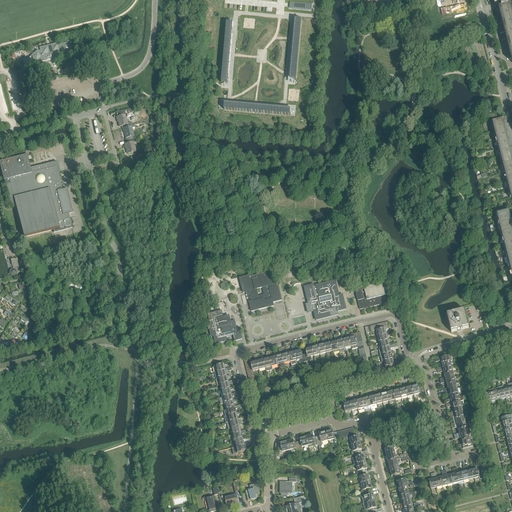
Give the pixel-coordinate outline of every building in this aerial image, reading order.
[(499,9),(511,59),(511,8),(511,6),(510,0),(507,1),(506,0),(494,0),(494,1),(495,0),(496,4),(494,4),(495,5),(498,4),(500,8),(499,9)] [(293,47),(290,79),(296,80),(301,20),(295,19),(293,47)] [(227,23),(221,83),(227,84),(230,54),(233,24),(227,23)] [(40,51),(38,52),(38,51),(37,52),(30,58),(32,65),(70,55),(67,43),(58,45),(58,44),(50,46),(51,47),(48,48),(48,47),(40,49),(40,50),(41,51),(40,51)] [(224,104),(224,110),(290,116),(290,109),(224,104)] [(125,116),(116,118),(117,118),(119,127),(122,126),(123,130),(124,129),(131,127),(133,127),(132,124),(128,125),(128,124),(127,125),(125,116)] [(511,157),(503,121),(492,123),(511,198),(511,157)] [(126,138),(125,138),(126,141),(133,139),(133,137),(135,136),(134,136),(131,127),(124,129),(126,138)] [(133,139),(126,141),(126,144),(124,145),(125,145),(127,154),(136,152),(135,152),(133,143),(134,143),(133,139)] [(57,167),(56,163),(57,163),(56,162),(30,168),(27,155),(0,161),(0,166),(4,181),(5,180),(12,208),(16,207),(23,238),(53,230),(53,233),(60,232),(72,228),(69,214),(73,213),(67,190),(67,189),(63,190),(58,173),(56,173),(55,168),(57,167)] [(511,230),(507,212),(497,215),(511,274),(511,230)] [(11,261),(13,269),(10,270),(10,274),(12,276),(15,276),(17,274),(20,273),(16,259),(11,261)] [(273,306),(273,305),(273,303),(282,301),(279,285),(275,286),(271,272),(268,272),(268,273),(267,273),(252,276),(251,275),(239,278),(243,293),(246,292),(247,292),(249,292),(250,294),(249,294),(252,302),(251,302),(249,302),(249,303),(252,312),(266,308),(273,306)] [(315,284),(316,287),(314,288),(314,287),(314,285),(303,287),(307,302),(308,302),(308,304),(306,305),(308,314),(313,312),(316,322),(338,316),(338,315),(337,312),(347,310),(343,295),(339,295),(336,281),(333,281),(333,282),(332,282),(316,285),(316,284),(315,284)] [(356,291),(356,293),(360,310),(364,309),(364,308),(366,308),(366,309),(371,308),(390,303),(385,283),(364,288),(364,291),(362,291),(361,290),(360,289),(358,289),(357,290),(356,291)] [(458,311),(458,312),(453,313),(447,314),(451,333),(457,331),(457,330),(462,329),(463,330),(469,329),(464,310),(458,311)] [(222,311),(207,314),(209,322),(206,323),(208,330),(209,330),(211,337),(214,337),(215,344),(227,341),(226,338),(233,336),(235,341),(242,339),(239,328),(237,328),(235,321),(230,322),(229,317),(224,318),(222,311)] [(377,331),(376,331),(378,337),(387,335),(386,334),(385,330),(385,329),(382,329),(380,330),(377,331)] [(346,333),(348,339),(344,340),(343,340),(345,349),(351,347),(349,338),(350,338),(349,332),(346,333)] [(386,334),(387,335),(378,337),(380,344),(388,341),(388,340),(387,337),(393,335),(392,332),(386,334)] [(336,335),(334,336),(335,342),(331,343),(330,343),(333,352),(333,354),(339,353),(337,341),(338,341),(336,335)] [(341,337),(342,340),(338,341),(337,341),(339,353),(346,351),(345,349),(343,340),(344,340),(343,337),(341,337)] [(350,338),(349,338),(351,347),(357,345),(358,345),(357,345),(357,342),(356,339),(355,337),(354,337),(350,338)] [(324,338),(321,339),(322,343),(320,344),(319,345),(319,346),(318,346),(320,355),(326,353),(324,345),(326,344),(324,338)] [(388,340),(388,341),(380,344),(381,350),(390,348),(390,346),(389,342),(392,342),(391,339),(388,340)] [(326,344),(324,345),(326,353),(333,352),(330,343),(331,343),(331,340),(328,340),(329,343),(326,344)] [(307,347),(305,349),(306,353),(304,355),(306,362),(309,361),(311,358),(311,357),(314,356),(312,348),(313,347),(312,341),(309,342),(310,348),(308,349),(307,347)] [(316,343),(317,346),(313,347),(312,348),(314,356),(320,355),(318,346),(319,346),(319,345),(318,343),(316,343)] [(397,344),(390,346),(390,348),(381,350),(379,350),(380,357),(391,354),(391,353),(390,349),(398,347),(397,344)] [(298,349),(298,351),(296,352),(294,346),(291,346),(293,352),(294,352),(297,361),(300,360),(300,361),(303,363),(306,362),(304,355),(302,355),(301,350),(300,351),(301,350),(298,349)] [(282,349),(279,350),(280,356),(282,355),(284,364),(290,362),(288,354),(287,354),(283,355),(282,349)] [(294,352),(293,352),(289,353),(288,350),(286,351),(287,354),(288,354),(290,362),(291,366),(297,364),(297,361),(294,352)] [(276,357),(274,357),(271,358),(269,352),(266,353),(268,359),(269,358),(272,367),(278,365),(276,357)] [(391,354),(380,357),(382,363),(384,362),(393,360),(393,359),(392,355),(395,354),(394,352),(391,353),(391,354)] [(282,355),(280,356),(277,356),(276,353),(274,354),(274,357),(276,357),(278,365),(284,364),(282,355)] [(257,355),(254,356),(255,362),(257,361),(259,370),(265,369),(263,360),(262,360),(258,361),(257,355)] [(451,356),(435,360),(435,363),(441,361),(442,364),(450,362),(453,362),(451,356)] [(263,357),(261,357),(262,360),(263,360),(265,369),(272,367),(269,358),(268,359),(264,360),(263,357)] [(386,368),(384,369),(385,372),(391,371),(391,372),(396,371),(395,367),(398,367),(397,364),(394,365),(393,361),(399,360),(399,357),(393,359),(393,360),(384,362),(386,368)] [(252,368),(253,371),(253,372),(259,370),(257,361),(255,362),(252,363),(251,363),(251,366),(252,368)] [(215,367),(213,367),(215,374),(226,371),(225,369),(224,366),(227,365),(227,363),(223,364),(223,365),(215,367)] [(226,372),(232,371),(231,368),(225,369),(226,371),(215,374),(217,380),(227,377),(227,376),(226,372)] [(228,382),(227,378),(230,377),(230,375),(227,376),(227,377),(217,380),(216,380),(218,386),(220,386),(229,383),(228,382)] [(228,382),(229,383),(220,386),(222,392),(230,390),(230,388),(229,385),(235,383),(234,380),(228,382)] [(413,386),(412,387),(414,396),(420,394),(421,396),(424,395),(422,391),(423,391),(422,388),(419,389),(418,386),(419,386),(418,382),(416,383),(417,385),(413,386)] [(412,384),(410,384),(410,387),(406,388),(405,388),(408,397),(414,396),(412,387),(413,386),(412,384)] [(400,390),(399,390),(401,399),(408,397),(405,388),(406,388),(406,385),(403,386),(404,389),(400,390)] [(401,399),(399,390),(400,390),(399,387),(393,388),(394,391),(393,391),(395,400),(401,399)] [(230,390),(222,392),(223,398),(232,396),(232,394),(231,391),(234,390),(233,388),(230,388),(230,390)] [(391,389),(392,392),(388,393),(387,393),(389,402),(395,400),(393,391),(394,391),(393,388),(391,389)] [(382,394),(381,395),(383,403),(389,402),(387,393),(388,393),(387,390),(385,390),(385,393),(382,394)] [(379,392),(379,395),(375,396),(374,396),(377,407),(377,405),(383,403),(381,395),(382,394),(381,391),(379,392)] [(233,401),(232,397),(238,396),(238,393),(232,394),(232,396),(223,398),(225,404),(233,402),(233,401)] [(369,397),(368,398),(371,408),(377,407),(374,396),(375,396),(375,393),(372,393),(373,395),(369,396),(369,397)] [(368,394),(366,395),(367,398),(363,399),(362,399),(365,410),(371,408),(368,398),(369,397),(369,396),(368,394)] [(357,401),(356,401),(358,410),(358,412),(365,410),(362,399),(363,399),(362,396),(360,397),(360,398),(356,399),(357,401)] [(357,401),(356,399),(356,398),(354,398),(354,401),(351,402),(350,402),(352,411),(358,410),(356,401),(357,401)] [(348,400),(348,403),(344,404),(344,401),(341,401),(342,405),(343,405),(345,413),(352,411),(350,402),(351,402),(350,399),(348,400)] [(235,408),(235,407),(234,403),(237,402),(236,400),(233,401),(233,402),(225,404),(226,410),(235,408)] [(463,401),(446,405),(447,408),(453,406),(453,409),(462,407),(465,407),(463,401)] [(235,407),(235,408),(226,410),(224,411),(225,417),(237,414),(236,413),(235,410),(241,408),(241,405),(235,407)] [(239,412),(236,413),(237,414),(225,417),(224,417),(225,418),(226,424),(227,423),(238,421),(238,419),(237,415),(240,415),(240,414),(239,412)] [(452,415),(449,416),(449,419),(453,418),(455,418),(456,420),(464,418),(467,417),(466,412),(463,413),(455,415),(452,415)] [(511,425),(511,418),(511,415),(501,418),(502,423),(503,423),(504,428),(511,425)] [(238,421),(227,423),(229,430),(231,429),(240,427),(239,426),(241,425),(240,422),(245,420),(244,418),(238,419),(238,421)] [(466,423),(457,425),(459,431),(467,429),(470,428),(469,423),(466,423)] [(240,428),(243,427),(242,425),(241,425),(239,426),(240,427),(231,429),(233,435),(241,433),(241,432),(240,428)] [(241,433),(233,435),(234,441),(243,439),(243,438),(242,434),(248,433),(247,430),(241,432),(241,433)] [(338,439),(336,434),(333,435),(332,431),(325,432),(328,441),(334,439),(335,441),(338,440),(338,439)] [(320,438),(317,439),(318,445),(322,444),(321,443),(328,441),(325,432),(319,434),(320,438)] [(469,434),(468,434),(460,436),(461,441),(470,439),(472,439),(471,433),(470,434),(470,433),(469,433),(469,434)] [(349,436),(347,436),(348,439),(350,439),(352,445),(360,443),(359,437),(354,438),(354,435),(353,435),(352,435),(349,436)] [(313,436),(306,437),(308,446),(309,448),(313,447),(313,445),(315,444),(315,446),(318,445),(317,439),(314,440),(313,436)] [(243,439),(234,441),(236,448),(244,445),(244,444),(243,440),(246,440),(246,437),(243,438),(243,439)] [(308,446),(306,437),(300,439),(301,443),(298,444),(299,450),(302,449),(302,447),(308,446)] [(463,449),(474,447),(474,446),(473,443),(471,443),(470,439),(461,441),(463,447),(463,449)] [(293,440),(287,442),(289,451),(295,449),(296,451),(299,450),(298,444),(294,445),(293,440)] [(236,448),(234,448),(235,454),(237,454),(245,452),(245,453),(249,452),(249,450),(246,450),(245,447),(251,445),(250,442),(244,444),(244,445),(236,448)] [(287,442),(280,444),(281,448),(278,449),(280,455),(283,454),(283,452),(289,451),(287,442)] [(352,445),(353,452),(351,452),(352,456),(358,454),(358,451),(362,450),(360,443),(352,445)] [(388,449),(385,450),(387,457),(386,457),(386,460),(387,460),(388,462),(399,460),(398,457),(396,458),(393,448),(389,449),(389,448),(388,449)] [(358,454),(352,456),(353,459),(355,458),(356,465),(365,463),(364,456),(359,457),(358,454)] [(399,460),(388,462),(389,467),(388,467),(389,470),(390,469),(398,467),(397,463),(400,463),(399,460)] [(356,465),(358,471),(356,472),(357,475),(363,473),(362,470),(367,469),(365,463),(356,465)] [(396,476),(403,474),(402,471),(399,471),(398,467),(390,469),(392,477),(395,476),(396,476)] [(363,473),(357,475),(358,478),(360,478),(361,484),(370,482),(368,476),(364,477),(363,473)] [(287,496),(287,497),(289,497),(289,494),(292,494),(292,483),(296,483),(296,479),(289,479),(289,483),(280,483),(280,494),(281,494),(281,496),(287,496)] [(226,503),(226,504),(227,506),(234,504),(234,505),(238,504),(238,501),(239,500),(237,492),(240,491),(238,482),(233,483),(236,494),(224,497),(226,503)] [(363,491),(361,491),(362,494),(368,493),(367,490),(372,489),(370,482),(361,484),(363,491)] [(251,490),(246,491),(248,501),(257,499),(256,495),(257,495),(260,494),(257,483),(254,483),(255,485),(250,486),(251,490)] [(368,493),(362,494),(363,498),(364,497),(366,504),(375,501),(373,495),(369,496),(368,493)] [(216,507),(217,507),(214,496),(204,498),(204,502),(206,502),(208,511),(213,511),(214,511),(218,511),(217,510),(216,510),(216,507)] [(290,506),(285,507),(286,511),(301,511),(299,504),(302,503),(301,498),(294,499),(295,505),(290,506)] [(372,511),(372,509),(377,508),(375,501),(366,504),(368,510),(366,511),(372,511)]
